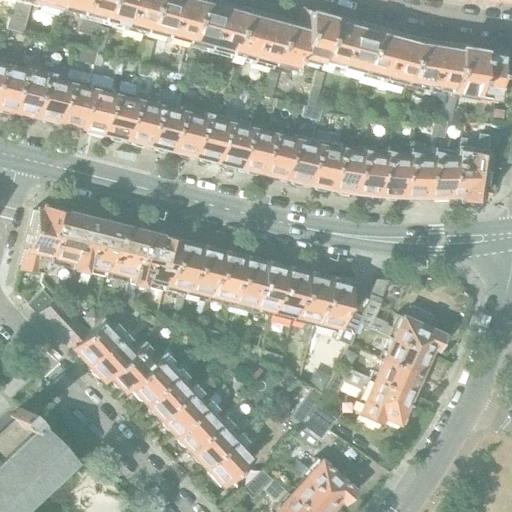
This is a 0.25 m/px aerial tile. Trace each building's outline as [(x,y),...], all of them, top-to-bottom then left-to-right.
[(56,10),(58,0),(12,0),(4,28),(21,32),(29,3),(56,10)] [(58,0),(56,10),(99,22),(104,0),(58,0)] [(141,33),(149,0),(104,0),(99,22),(141,33)] [(149,0),(141,33),(184,44),(195,0),(149,0)] [(219,84),(238,9),(237,9),(236,6),(229,4),(226,6),(208,1),(207,0),(195,0),(184,44),(226,56),(218,84),(219,84)] [(234,58),(268,67),(280,20),(278,17),(271,15),(269,17),(250,12),(249,10),(242,8),(239,9),(238,9),(219,84),(227,86),(234,58)] [(314,64),(327,16),(326,16),(325,13),(318,11),(315,13),(301,9),(297,24),(280,20),(268,67),(290,73),(294,59),(314,64)] [(57,42),(64,17),(55,14),(50,32),(51,32),(49,40),(57,42)] [(357,75),(370,27),(369,27),(367,25),(360,23),(358,24),(339,19),(338,17),(331,15),(328,16),(327,16),(314,64),(357,75)] [(375,79),(401,86),(412,39),(411,39),(410,36),(403,34),(400,36),(382,31),(381,28),(373,26),(371,28),(370,27),(357,75),(375,79)] [(100,52),(106,29),(98,27),(92,50),(100,52)] [(430,89),(444,91),(456,46),(455,46),(453,43),(446,42),(443,44),(425,41),(423,38),(416,37),(413,39),(412,39),(401,86),(429,94),(430,89)] [(145,65),(152,41),(140,38),(133,62),(145,65)] [(9,53),(11,45),(4,43),(2,52),(9,53)] [(444,91),(455,93),(494,98),(500,55),(499,54),(499,52),(468,48),(467,45),(459,44),(457,46),(456,46),(444,91)] [(99,66),(102,54),(95,52),(92,64),(99,66)] [(25,119),(29,116),(41,70),(41,68),(28,65),(30,56),(23,54),(21,63),(20,65),(19,65),(16,73),(19,73),(16,87),(13,87),(10,97),(12,99),(9,111),(16,112),(18,117),(25,119)] [(0,113),(5,114),(9,111),(12,99),(10,97),(13,87),(16,87),(19,73),(16,73),(19,65),(20,65),(21,63),(0,58),(0,59),(0,113)] [(119,75),(122,60),(116,58),(113,73),(119,75)] [(183,75),(186,64),(179,62),(176,74),(183,75)] [(146,76),(148,67),(140,65),(137,74),(146,76)] [(54,122),(65,77),(52,74),(52,73),(41,70),(29,116),(39,118),(41,123),(49,125),(53,122),(54,122)] [(269,96),(276,73),(268,71),(262,94),(269,96)] [(304,106),(312,107),(322,73),(314,71),(304,106)] [(191,86),(192,78),(184,76),(182,84),(191,86)] [(72,131),(75,127),(87,83),(65,77),(54,122),(62,124),(64,129),(72,131)] [(213,92),(215,85),(207,82),(205,89),(213,92)] [(98,133),(109,88),(87,83),(75,127),(84,130),(86,134),(94,136),(98,133)] [(139,147),(143,144),(159,84),(158,84),(154,100),(131,94),(120,138),(129,141),(131,146),(139,147)] [(167,150),(178,105),(177,105),(179,97),(165,93),(167,86),(159,84),(143,144),(152,146),(154,151),(161,153),(165,149),(167,150)] [(120,138),(131,94),(109,88),(98,133),(106,135),(108,140),(116,142),(120,138)] [(236,99),(238,90),(238,89),(230,88),(228,97),(236,99)] [(443,94),(436,122),(438,122),(446,122),(448,122),(448,121),(454,96),(452,95),(450,95),(449,94),(447,94),(446,94),(445,94),(443,94)] [(281,109),(283,101),(274,99),(272,108),(281,109)] [(402,118),(406,103),(397,101),(393,115),(402,118)] [(188,155),(199,111),(178,105),(167,150),(174,152),(176,157),(184,159),(188,155)] [(312,107),(304,106),(302,105),(299,116),(317,121),(319,109),(312,107)] [(501,119),(502,110),(492,108),(491,118),(501,119)] [(207,164),(211,161),(222,116),(199,111),(188,155),(197,157),(199,162),(207,164)] [(233,166),(245,122),(222,116),(211,161),(220,163),(222,168),(229,170),(233,166)] [(396,131),(399,120),(390,120),(387,130),(396,131)] [(428,134),(435,136),(438,122),(436,122),(432,121),(428,134)] [(256,172),(257,172),(268,128),(245,122),(233,166),(242,169),(244,173),(252,175),(256,172)] [(442,138),(446,122),(438,122),(435,136),(442,138)] [(275,181),(279,177),(291,133),(268,128),(257,172),(265,174),(267,179),(275,181)] [(301,183),(313,139),(291,133),(279,177),(288,180),(290,185),(297,187),(301,183)] [(455,152),(444,196),(456,195),(456,199),(478,198),(485,154),(475,153),(477,140),(458,138),(455,150),(455,152)] [(324,188),(336,144),(313,139),(301,183),(311,185),(313,190),(320,192),(324,188)] [(347,192),(349,192),(359,148),(336,143),(336,144),(324,188),(334,190),(336,194),(344,196),(347,192)] [(372,194),(382,150),(360,145),(359,148),(349,192),(357,193),(360,198),(367,198),(371,194),(372,194)] [(396,196),(407,151),(383,145),(382,150),(372,194),(381,195),(383,200),(391,200),(395,196),(396,196)] [(444,196),(455,152),(431,146),(430,151),(431,151),(420,197),(428,197),(432,201),(439,201),(442,196),(444,196)] [(418,197),(420,197),(431,151),(430,151),(430,153),(408,148),(407,151),(396,196),(404,196),(407,201),(415,201),(418,197)] [(45,262),(58,210),(40,205),(37,205),(34,207),(33,210),(18,269),(34,273),(34,272),(42,274),(45,262)] [(79,215),(58,210),(45,262),(79,270),(76,282),(77,282),(85,248),(72,244),(79,215)] [(87,272),(102,276),(113,232),(114,224),(79,215),(72,244),(85,248),(77,282),(84,283),(87,272)] [(141,261),(148,232),(130,228),(114,224),(113,232),(102,276),(126,282),(132,259),(141,261)] [(162,289),(175,239),(159,235),(148,232),(141,261),(132,259),(126,282),(161,291),(162,289)] [(181,300),(188,271),(191,271),(193,261),(191,259),(194,246),(188,244),(186,242),(175,239),(162,289),(175,292),(171,307),(179,309),(181,300)] [(183,291),(205,296),(208,277),(212,276),(214,267),(212,265),(215,251),(209,249),(208,247),(201,245),(198,247),(194,246),(191,259),(193,261),(191,271),(188,271),(183,291)] [(205,296),(226,302),(231,282),(234,281),(236,273),(234,270),(238,256),(230,254),(229,252),(222,250),(220,252),(215,251),(212,265),(214,267),(212,276),(208,277),(205,296)] [(226,302),(248,307),(253,288),(255,287),(257,281),(258,278),(256,275),(259,262),(252,260),(251,257),(244,256),(241,257),(238,256),(234,270),(236,273),(234,281),(231,282),(226,302)] [(248,307),(268,312),(273,293),(276,291),(278,281),(276,280),(279,266),(273,265),(272,263),(265,261),(263,262),(259,262),(256,275),(258,278),(257,281),(255,287),(253,288),(248,307)] [(268,312),(290,317),(295,298),(298,298),(300,287),(298,285),(299,281),(301,272),(295,270),(293,268),(286,266),(284,268),(279,266),(276,280),(278,281),(276,291),(273,293),(268,312)] [(300,343),(305,344),(315,303),(318,302),(320,293),(318,291),(322,277),(316,276),(315,273),(308,272),(306,273),(301,272),(299,281),(298,285),(300,287),(298,298),(295,298),(290,317),(305,321),(303,327),(304,327),(300,343)] [(339,329),(347,311),(344,309),(351,279),(339,276),(338,279),(329,277),(327,278),(322,277),(318,291),(320,293),(318,302),(315,303),(305,344),(306,344),(312,323),(339,329)] [(358,316),(356,323),(361,326),(368,329),(373,317),(377,304),(386,283),(386,280),(373,279),(373,282),(358,316)] [(43,323),(62,306),(52,296),(44,286),(25,304),(43,323)] [(129,301),(131,292),(125,290),(123,299),(129,301)] [(200,314),(203,302),(197,300),(194,312),(200,314)] [(52,333),(70,315),(62,306),(43,323),(52,333)] [(387,337),(427,356),(427,355),(425,354),(428,347),(433,349),(439,335),(424,327),(429,316),(408,307),(403,318),(395,314),(389,327),(384,325),(385,322),(373,317),(368,329),(375,332),(387,337)] [(347,346),(353,333),(356,323),(358,316),(347,311),(339,329),(335,340),(347,346)] [(52,333),(60,341),(78,324),(70,315),(52,333)] [(84,331),(78,324),(60,341),(67,349),(68,348),(99,319),(98,318),(91,325),(84,331)] [(77,358),(83,364),(119,331),(111,322),(107,326),(99,319),(68,348),(70,350),(70,353),(74,357),(77,358)] [(357,335),(361,326),(356,323),(353,333),(357,335)] [(99,380),(104,375),(131,350),(130,349),(123,342),(127,338),(119,331),(83,364),(89,371),(90,374),(94,378),(97,379),(99,380)] [(387,337),(378,358),(418,376),(416,375),(418,368),(423,370),(429,357),(427,356),(387,337)] [(120,391),(125,386),(150,363),(149,362),(143,355),(148,349),(139,340),(130,349),(131,350),(104,375),(110,381),(111,384),(115,388),(118,389),(120,391)] [(226,351),(235,355),(238,344),(224,341),(222,348),(226,351)] [(141,402),(172,373),(170,371),(164,365),(169,360),(166,357),(170,353),(164,348),(149,362),(150,363),(125,386),(131,392),(132,395),(136,399),(138,400),(141,402)] [(277,368),(280,357),(259,350),(257,360),(277,368)] [(154,416),(156,418),(188,388),(186,386),(180,380),(184,376),(182,374),(189,368),(187,366),(196,358),(191,353),(176,368),(175,367),(170,371),(172,373),(141,402),(146,408),(147,411),(151,415),(154,416)] [(240,362),(229,353),(222,360),(232,370),(240,362)] [(375,382),(406,397),(409,389),(414,391),(420,378),(417,377),(418,376),(378,358),(375,363),(368,378),(346,368),(345,370),(375,382)] [(403,403),(406,397),(375,382),(345,370),(340,381),(362,391),(358,400),(352,413),(377,424),(381,417),(394,423),(403,405),(405,406),(406,404),(403,403)] [(301,372),(298,378),(307,382),(310,375),(301,372)] [(169,432),(171,434),(203,404),(202,403),(195,396),(199,392),(198,392),(190,384),(190,383),(186,386),(188,388),(156,418),(161,424),(162,427),(166,431),(169,432)] [(184,449),(186,450),(218,420),(217,419),(210,412),(213,408),(212,407),(218,400),(217,399),(226,389),(221,385),(206,400),(205,399),(202,403),(203,404),(171,434),(176,440),(176,443),(180,447),(184,449)] [(296,426),(304,414),(306,412),(311,405),(301,398),(286,419),(296,426)] [(304,414),(326,429),(334,419),(313,404),(312,403),(311,405),(306,412),(304,414)] [(0,511),(16,511),(71,461),(36,423),(33,425),(18,408),(9,417),(16,424),(0,439),(0,511)] [(318,441),(326,429),(304,414),(296,426),(297,426),(290,436),(309,449),(316,439),(318,441)] [(199,465),(200,466),(232,436),(231,435),(225,429),(229,424),(220,415),(217,419),(218,420),(186,450),(191,456),(191,459),(195,463),(199,465)] [(232,436),(200,466),(205,471),(206,475),(210,479),(213,480),(218,485),(230,474),(230,473),(248,457),(247,456),(250,453),(243,443),(244,441),(243,439),(251,432),(244,425),(236,432),(235,431),(231,435),(232,436)] [(300,476),(332,507),(333,506),(331,504),(336,499),(340,502),(350,490),(315,460),(304,471),(300,476)] [(304,511),(285,493),(259,470),(240,488),(250,498),(259,489),(271,500),(272,499),(275,502),(267,511),(268,511),(304,511)] [(330,511),(334,509),(332,507),(300,476),(285,493),(304,511),(330,511)]
